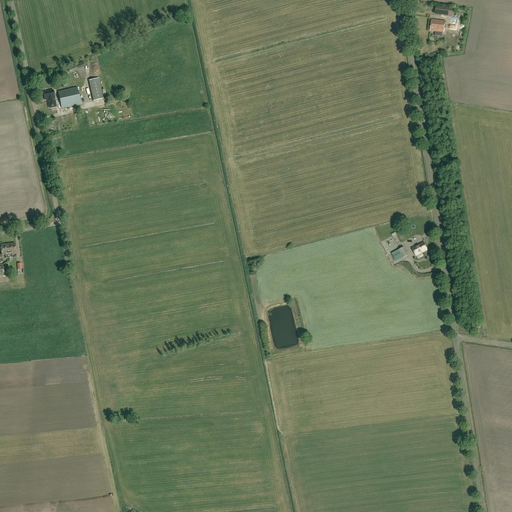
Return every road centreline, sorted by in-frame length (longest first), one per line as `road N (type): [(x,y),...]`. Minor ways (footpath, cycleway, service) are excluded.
road 1 (unclassified): [(482,511),(402,0)]
road 2 (unclassified): [(55,223),(11,0)]
